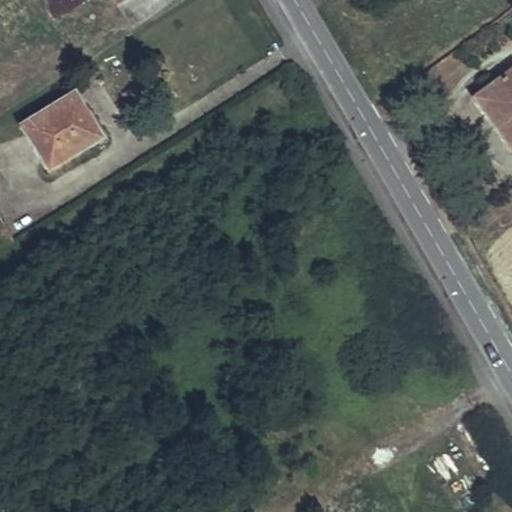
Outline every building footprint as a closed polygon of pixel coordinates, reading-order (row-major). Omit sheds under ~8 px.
[(48,0),(45,2),(56,20),(88,0),(101,0),(102,1),(103,0),(115,0),(118,4),(124,0),(48,0)] [(511,72),(475,98),(510,146),(511,144),(511,72)] [(20,128),(35,151),(43,163),(49,173),(82,152),(87,159),(107,146),(74,94),(20,128)] [(38,166),(43,163),(35,151),(30,154),(38,166)] [(0,251),(20,239),(11,225),(0,232),(0,251)]
